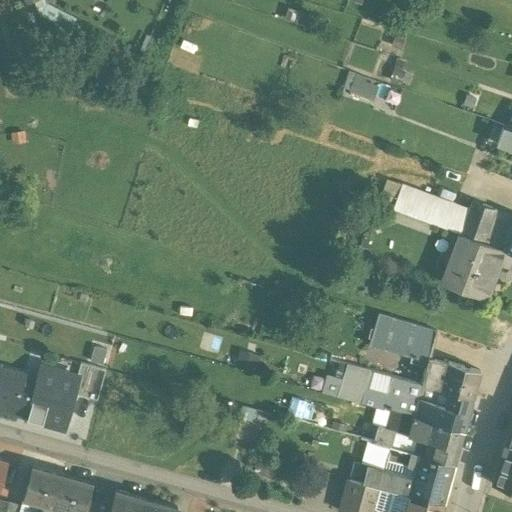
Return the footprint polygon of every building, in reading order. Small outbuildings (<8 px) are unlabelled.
[(353,78),(349,93),(373,100),(377,85),(353,78)] [(378,88),(374,100),(394,106),(398,95),(378,88)] [(511,134),(511,128),(502,125),(497,139),(509,143),(511,134)] [(395,210),(461,234),(471,209),(405,184),(395,210)] [(494,209),(474,201),(471,209),(461,234),(479,241),(482,242),(494,209)] [(511,224),(511,215),(494,209),(482,242),(503,249),(511,224)] [(511,224),(503,249),(511,252),(511,224)] [(479,241),(461,234),(443,283),(487,299),(500,265),(474,255),(479,241)] [(482,242),(479,241),(474,255),(500,265),(507,268),(511,254),(511,252),(503,249),(482,242)] [(377,314),(368,345),(412,357),(429,362),(429,360),(437,332),(377,314)] [(387,376),(405,381),(412,357),(368,345),(367,348),(393,356),(387,376)] [(235,367),(255,373),(260,355),(240,350),(235,367)] [(405,381),(422,385),(429,362),(412,357),(405,381)] [(480,372),(449,363),(448,365),(429,360),(429,362),(422,385),(451,393),(472,399),(480,372)] [(106,369),(80,362),(76,377),(77,378),(73,393),(97,400),(106,369)] [(321,393),(348,400),(357,368),(338,363),(334,376),(326,374),(321,393)] [(348,400),(388,411),(393,393),(383,390),(387,376),(357,368),(348,400)] [(51,385),(0,371),(0,408),(27,416),(27,419),(63,429),(73,393),(77,378),(76,377),(54,371),(51,385)] [(284,373),(281,381),(310,389),(312,381),(284,373)] [(391,412),(397,414),(403,395),(419,399),(447,407),(451,393),(422,385),(405,381),(387,376),(383,390),(393,393),(388,411),(391,412)] [(259,410),(303,422),(309,404),(248,387),(249,385),(237,382),(231,402),(246,406),(249,395),(262,398),(259,410)] [(472,399),(451,393),(447,407),(419,399),(413,418),(463,432),(472,399)] [(403,395),(397,414),(413,418),(419,399),(403,395)] [(391,412),(386,429),(391,430),(409,436),(413,418),(397,414),(391,412)] [(463,432),(413,418),(409,436),(437,444),(433,458),(454,464),(463,432)] [(511,421),(490,486),(511,493),(511,421)] [(386,429),(378,427),(373,442),(391,447),(394,436),(391,430),(386,429)] [(410,452),(407,466),(416,469),(414,478),(385,470),(382,479),(380,487),(408,495),(409,495),(443,504),(454,464),(433,458),(410,452)] [(385,470),(354,461),(349,479),(365,483),(380,487),(382,479),(385,470)] [(61,477),(30,468),(21,500),(43,506),(52,509),(61,477)] [(83,511),(91,485),(61,477),(52,509),(63,511),(83,511)] [(365,483),(349,479),(339,511),(373,511),(374,510),(380,487),(365,483)] [(142,511),(146,500),(114,490),(107,511),(142,511)] [(409,495),(408,495),(403,511),(382,511),(374,510),(373,511),(440,511),(443,504),(409,495)] [(0,511),(6,511),(9,502),(0,499),(0,511)] [(41,511),(43,506),(21,500),(22,505),(9,502),(6,511),(41,511)] [(175,511),(177,508),(146,500),(142,511),(175,511)]
